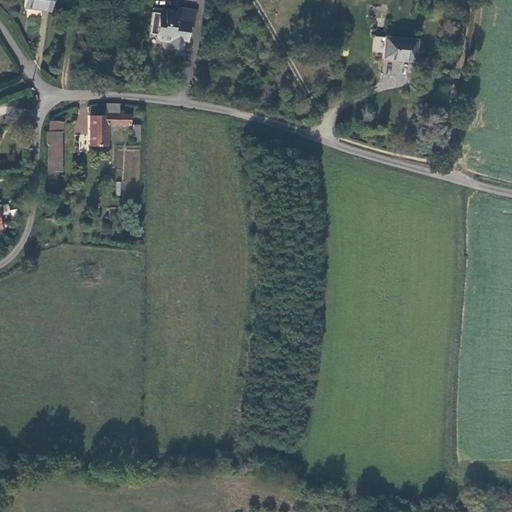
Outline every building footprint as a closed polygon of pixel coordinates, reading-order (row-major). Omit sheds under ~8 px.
[(46,12),(47,0),(21,0),(20,8),(46,12)] [(177,10),(164,9),(163,13),(151,11),(148,32),(155,33),(158,40),(170,42),(173,48),(180,49),(181,40),(185,40),(186,27),(190,27),(193,9),(177,6),(177,10)] [(413,39),(382,36),(380,58),(411,61),(413,39)] [(390,77),(410,78),(410,62),(391,62),(390,77)] [(127,124),(128,113),(118,113),(118,103),(104,103),(104,114),(87,113),(85,143),(103,144),(104,123),(127,124)] [(47,132),(45,170),(59,170),(60,133),(47,132)]
